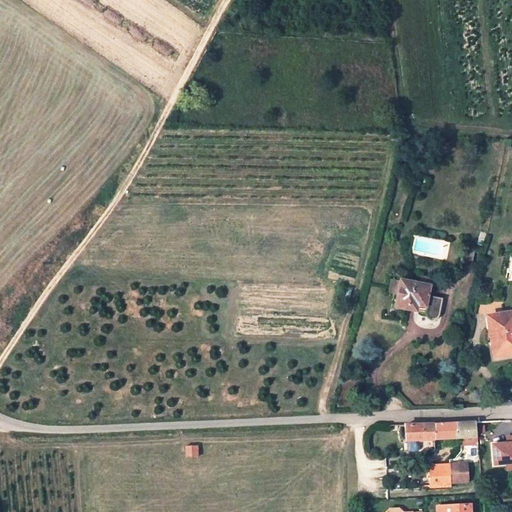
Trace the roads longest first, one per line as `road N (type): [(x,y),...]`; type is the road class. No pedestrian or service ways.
road 1 (unclassified): [(511,413),(64,430),(0,418)]
road 2 (track): [(0,362),(128,179),(226,0)]
road 3 (track): [(511,130),(406,122),(390,0)]
